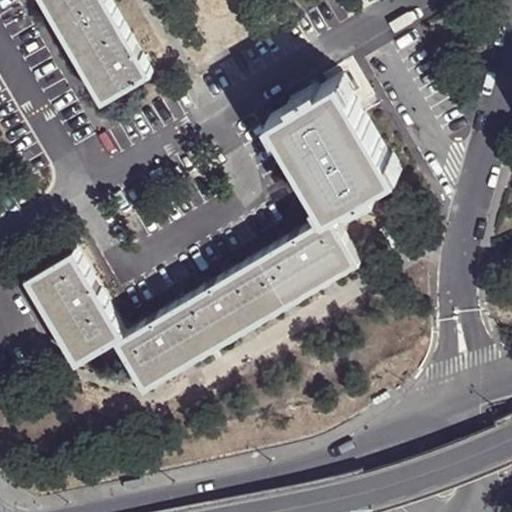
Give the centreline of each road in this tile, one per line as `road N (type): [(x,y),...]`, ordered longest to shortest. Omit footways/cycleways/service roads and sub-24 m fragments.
road 1 (unknown): [(89,195),(121,256),(138,268),(260,200),(261,185),(225,111)]
road 2 (tertiary): [(405,433),(93,511)]
road 3 (unclassified): [(457,355),(469,211),(511,65)]
road 4 (secondary): [(511,435),(368,488),(258,511)]
road 5 (unknown): [(419,0),(225,111)]
road 6 (unknown): [(0,25),(89,195)]
road 7 (unknown): [(469,211),(398,63)]
road 8 (unknown): [(225,111),(89,195)]
